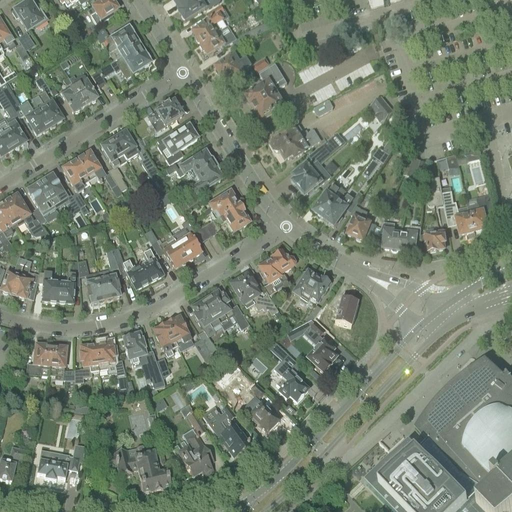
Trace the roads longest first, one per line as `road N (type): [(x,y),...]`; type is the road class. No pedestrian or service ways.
road 1 (residential): [(282,220),(181,293),(124,318),(42,323),(0,311)]
road 2 (secondary): [(418,330),(292,465),(228,511)]
road 3 (secondary): [(264,511),(431,341)]
road 4 (residential): [(0,187),(186,74)]
road 5 (residential): [(282,220),(186,74)]
